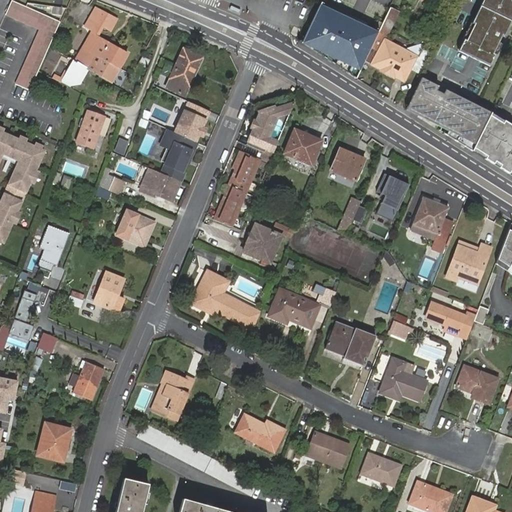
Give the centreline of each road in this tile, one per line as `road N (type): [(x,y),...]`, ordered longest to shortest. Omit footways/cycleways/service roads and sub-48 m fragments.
road 1 (residential): [(150,314),(341,409),(434,447),(468,447)]
road 2 (secondary): [(259,55),(511,210)]
road 3 (secondary): [(511,191),(267,39)]
road 4 (residential): [(150,314),(259,55)]
road 5 (residential): [(105,429),(271,511)]
road 6 (residential): [(105,429),(150,314)]
